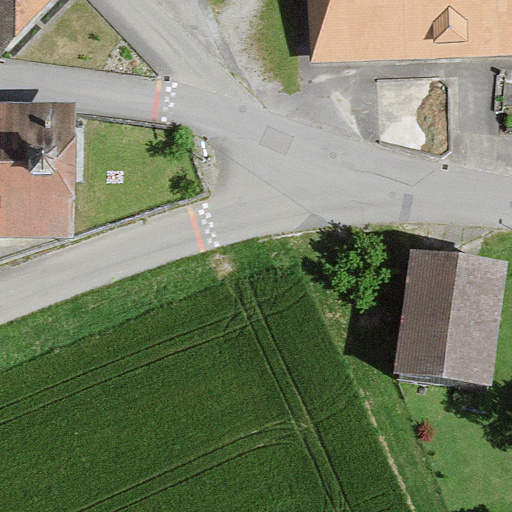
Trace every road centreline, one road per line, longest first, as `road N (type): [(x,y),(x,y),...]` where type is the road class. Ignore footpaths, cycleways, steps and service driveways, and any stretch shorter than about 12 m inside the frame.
road 1 (unclassified): [(276,138),(239,208),(209,226),(0,301)]
road 2 (unclassified): [(276,138),(158,101),(0,71)]
road 3 (unclassified): [(511,193),(276,138)]
road 4 (residential): [(136,0),(276,138)]
